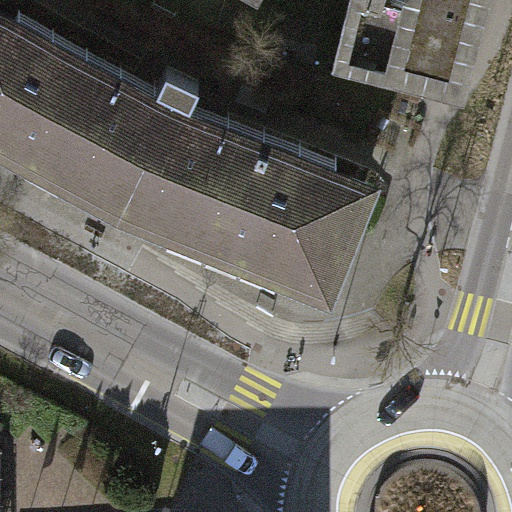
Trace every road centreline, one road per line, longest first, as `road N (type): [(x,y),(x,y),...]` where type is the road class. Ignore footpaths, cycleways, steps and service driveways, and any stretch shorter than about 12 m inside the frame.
road 1 (tertiary): [(0,287),(337,471)]
road 2 (tertiary): [(475,433),(432,420),(387,427),(337,471)]
road 3 (tertiary): [(475,433),(511,299)]
